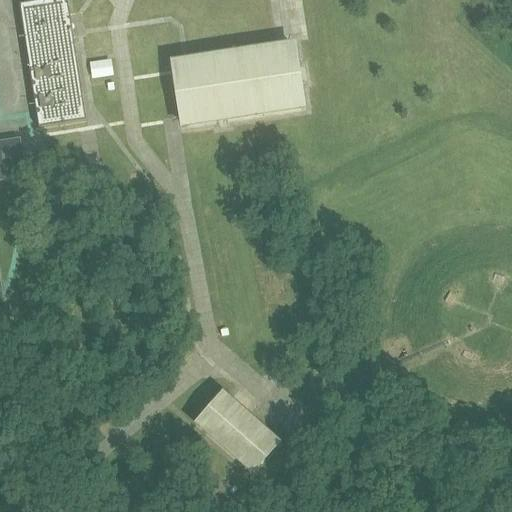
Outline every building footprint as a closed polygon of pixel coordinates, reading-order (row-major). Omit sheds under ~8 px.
[(68,0),(49,0),(20,5),(40,128),(87,121),(68,0)] [(294,47),(175,65),(184,127),(304,109),(294,47)] [(0,181),(27,177),(21,139),(0,141),(0,181)] [(81,191),(109,187),(107,173),(79,177),(81,191)] [(63,189),(76,186),(75,177),(62,180),(63,189)] [(0,316),(8,315),(6,299),(3,299),(0,282),(0,316)] [(224,397),(199,425),(253,473),(278,445),(224,397)]
